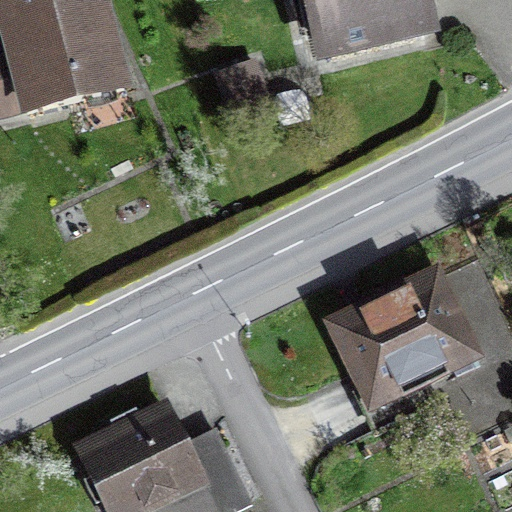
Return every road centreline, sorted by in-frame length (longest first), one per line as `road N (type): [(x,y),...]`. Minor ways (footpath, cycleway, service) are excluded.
road 1 (secondary): [(511,133),(193,297)]
road 2 (residential): [(296,511),(193,297)]
road 3 (secondary): [(193,297),(0,387)]
